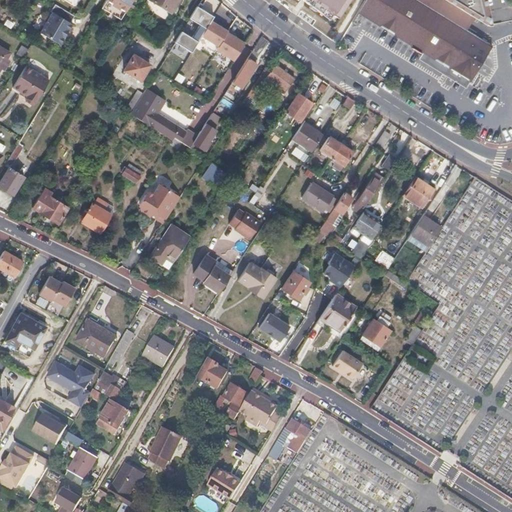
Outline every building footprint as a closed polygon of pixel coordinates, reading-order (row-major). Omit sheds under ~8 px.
[(106,0),(125,11),(131,0),(106,0)] [(174,0),(151,0),(171,11),(177,2),(174,1),(174,0)] [(347,0),(298,0),(335,21),(347,0)] [(410,42),(422,50),(418,57),(447,76),(465,87),(467,84),(470,79),(491,45),(467,30),(474,17),(446,0),(365,0),(359,10),(410,42)] [(446,0),(474,17),(481,21),(487,13),(488,13),(484,0),(446,0)] [(50,13),(52,14),(39,35),(58,47),(62,40),(60,39),(64,32),(66,33),(71,26),(69,25),(74,17),(55,5),(50,13)] [(213,17),(197,7),(174,44),(190,54),(200,38),(211,21),(213,17)] [(488,13),(487,13),(481,21),(489,26),(491,25),(488,13)] [(2,16),(0,19),(0,22),(14,31),(18,25),(2,16)] [(227,32),(211,21),(200,38),(217,48),(227,32)] [(228,30),(227,32),(217,48),(215,52),(233,63),(245,44),(233,37),(235,35),(228,30)] [(267,41),(261,36),(252,51),(258,55),(267,41)] [(0,67),(9,53),(0,47),(0,67)] [(28,50),(23,47),(18,55),(23,58),(28,50)] [(258,55),(252,51),(247,59),(253,63),(258,55)] [(149,65),(134,55),(124,69),(140,79),(149,65)] [(253,63),(247,59),(227,90),(232,94),(236,86),(240,88),(255,65),(253,63)] [(48,80),(24,66),(11,87),(18,91),(19,90),(26,94),(24,98),(25,101),(31,104),(35,103),(48,80)] [(271,71),(269,75),(264,81),(283,94),(293,79),(275,66),(271,71)] [(263,81),(258,78),(249,91),(253,94),(263,81)] [(133,110),(131,113),(173,139),(173,138),(181,127),(159,113),(167,100),(147,87),(143,93),(139,100),(134,109),(133,110)] [(143,93),(138,89),(133,97),(139,100),(143,93)] [(19,90),(18,91),(17,93),(24,98),(26,94),(19,90)] [(232,94),(227,90),(222,97),(228,100),(232,94)] [(311,103),(297,93),(284,111),(299,121),(311,103)] [(246,96),(241,103),(252,110),(257,104),(250,99),(246,96)] [(354,101),(346,96),(342,104),(349,108),(354,101)] [(139,100),(133,97),(128,105),(134,109),(139,100)] [(222,97),(219,102),(225,106),(220,113),(225,116),(233,104),(228,100),(222,97)] [(225,106),(219,102),(214,109),(220,113),(225,106)] [(220,113),(214,109),(211,114),(217,118),(220,113)] [(211,114),(197,137),(192,144),(195,146),(202,151),(215,130),(211,128),(217,118),(211,114)] [(322,134),(303,122),(292,138),(311,151),(322,134)] [(197,137),(181,127),(173,138),(180,143),(189,149),(192,144),(197,137)] [(390,134),(383,129),(376,141),(382,146),(390,134)] [(341,144),(328,136),(319,149),(332,158),(344,165),(352,152),(341,144)] [(173,138),(173,139),(170,144),(177,148),(180,143),(173,138)] [(189,149),(180,143),(177,148),(186,154),(189,149)] [(23,148),(17,145),(10,157),(15,160),(23,148)] [(167,159),(162,156),(157,165),(169,173),(171,170),(179,175),(177,178),(184,182),(195,166),(172,151),(167,159)] [(388,155),(382,167),(389,170),(395,159),(388,155)] [(230,175),(211,163),(202,177),(221,189),(230,175)] [(23,177),(8,168),(0,180),(0,188),(11,195),(23,177)] [(127,168),(123,174),(136,183),(140,176),(127,168)] [(382,178),(376,174),(353,207),(357,210),(356,212),(359,214),(382,178)] [(421,180),(416,177),(403,195),(420,206),(426,197),(428,199),(434,189),(427,184),(429,182),(423,178),(421,180)] [(154,192),(145,194),(139,202),(141,210),(149,215),(156,213),(166,219),(180,196),(160,182),(154,192)] [(335,197),(312,182),(301,197),(322,210),(324,208),(327,210),(335,197)] [(45,188),(33,207),(58,222),(67,208),(63,206),(58,203),(49,198),(52,192),(45,188)] [(352,197),(343,192),(313,237),(319,242),(323,235),(327,237),(335,225),(331,222),(339,210),(342,212),(352,197)] [(335,197),(327,210),(329,211),(337,198),(335,197)] [(89,210),(87,212),(81,222),(100,233),(111,215),(93,204),(89,210)] [(242,211),(238,208),(229,223),(232,225),(242,211)] [(244,212),(242,211),(232,225),(235,227),(234,228),(249,238),(260,222),(245,211),(244,212)] [(375,218),(364,211),(353,227),(371,238),(381,222),(380,221),(382,219),(376,216),(375,218)] [(156,213),(155,217),(163,222),(166,219),(156,213)] [(441,228),(422,216),(410,234),(406,240),(425,252),(428,247),(441,228)] [(189,237),(170,225),(151,255),(170,267),(189,237)] [(344,231),(336,226),(329,237),(330,237),(335,241),(340,238),(344,231)] [(361,238),(358,242),(366,248),(369,243),(361,238)] [(366,248),(358,242),(352,252),(360,257),(363,252),(366,248)] [(394,258),(381,250),(375,260),(387,268),(394,258)] [(22,261),(3,251),(0,255),(0,267),(14,275),(22,261)] [(329,264),(324,272),(334,279),(333,282),(340,286),(354,266),(335,253),(328,263),(329,264)] [(210,258),(206,255),(193,275),(197,278),(210,258)] [(216,262),(210,258),(197,278),(219,292),(230,276),(229,275),(232,270),(217,261),(216,262)] [(261,268),(250,261),(238,279),(249,286),(250,285),(255,289),(253,291),(263,297),(277,276),(262,266),(261,268)] [(310,281),(292,270),(281,287),(299,298),(304,290),(307,291),(309,287),(307,285),(310,281)] [(61,283),(50,276),(39,294),(51,301),(52,299),(64,306),(75,288),(62,280),(61,283)] [(355,307),(335,294),(320,317),(339,331),(355,307)] [(427,310),(424,307),(414,321),(418,324),(427,310)] [(431,312),(427,310),(418,324),(422,327),(431,312)] [(289,326),(268,313),(259,327),(273,336),(274,334),(280,339),(279,340),(280,341),(289,326)] [(42,326),(21,314),(5,341),(16,348),(20,341),(30,347),(42,326)] [(376,321),(373,319),(363,334),(380,346),(390,330),(385,327),(388,322),(379,316),(376,321)] [(115,336),(87,320),(75,341),(102,358),(115,336)] [(421,330),(415,325),(405,340),(412,344),(421,330)] [(45,328),(42,326),(30,347),(33,349),(45,328)] [(134,333),(127,329),(115,349),(122,353),(134,333)] [(153,351),(147,347),(143,354),(163,366),(175,348),(154,335),(149,344),(156,348),(153,351)] [(122,353),(115,349),(107,363),(112,366),(117,358),(118,359),(122,353)] [(363,361),(344,349),(332,366),(352,379),(363,361)] [(219,364),(209,359),(199,376),(206,381),(218,388),(228,371),(218,366),(219,364)] [(55,362),(46,378),(70,393),(66,400),(80,409),(89,394),(93,388),(98,377),(79,366),(75,374),(55,362)] [(261,371),(255,368),(249,377),(256,381),(261,371)] [(118,381),(103,372),(95,386),(100,390),(115,399),(120,390),(114,386),(118,381)] [(248,393),(231,383),(223,396),(226,397),(231,400),(229,404),(232,406),(227,414),(235,419),(239,412),(237,411),(248,393)] [(101,393),(93,388),(89,394),(97,399),(101,393)] [(269,399),(253,389),(239,412),(248,417),(245,421),(257,428),(259,424),(261,420),(268,424),(276,412),(278,409),(271,405),(267,402),(269,399)] [(0,429),(2,431),(15,406),(5,401),(4,402),(0,399),(0,429)] [(116,401),(111,399),(96,425),(114,435),(129,410),(123,406),(116,401)] [(126,399),(123,406),(129,410),(133,412),(136,405),(126,399)] [(222,403),(218,400),(207,419),(214,424),(220,415),(218,414),(224,404),(222,403)] [(282,416),(276,412),(268,424),(275,428),(282,416)] [(55,444),(66,425),(59,421),(58,423),(51,419),(43,414),(33,431),(55,444)] [(309,430),(293,419),(287,428),(292,431),(293,432),(296,434),(299,436),(291,449),(297,453),(305,440),(304,439),(309,430)] [(261,420),(259,424),(272,432),(275,428),(268,424),(261,420)] [(158,439),(157,439),(150,451),(152,452),(147,459),(163,468),(168,459),(169,460),(183,436),(164,427),(158,439)] [(287,428),(284,429),(276,442),(283,446),(284,444),(292,431),(287,428)] [(82,441),(68,433),(63,441),(69,445),(71,441),(79,446),(82,441)] [(242,460),(248,452),(238,445),(232,453),(242,460)] [(33,456),(16,446),(12,453),(7,460),(6,459),(1,469),(2,469),(0,472),(0,478),(16,487),(29,463),(33,456)] [(97,457),(82,448),(69,470),(84,479),(97,457)] [(142,471),(126,462),(107,494),(128,507),(129,507),(135,498),(128,494),(132,487),(142,471)] [(224,473),(217,468),(206,484),(230,499),(240,483),(232,478),(233,477),(225,472),(224,473)] [(146,473),(142,471),(132,487),(136,489),(146,473)] [(175,475),(168,471),(164,478),(171,481),(175,475)] [(65,488),(51,511),(52,511),(85,511),(77,507),(82,497),(65,488)]
